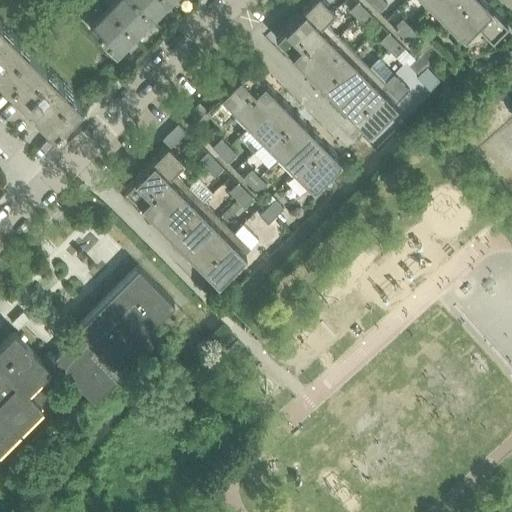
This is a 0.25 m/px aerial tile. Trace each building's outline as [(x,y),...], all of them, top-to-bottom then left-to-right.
[(151,18),(133,0),(115,0),(107,8),(134,35),(151,18)] [(168,1),(166,0),(133,0),(151,18),(168,1)] [(291,53),(324,20),(334,10),(324,0),(310,0),(275,36),(291,53)] [(356,17),(365,8),(357,0),(349,9),(356,17)] [(378,11),(387,2),(384,0),(373,0),(370,3),(378,11)] [(442,22),(463,0),(432,0),(426,7),(442,22)] [(458,39),(491,6),(485,0),(463,0),(442,22),(458,39)] [(134,35),(107,8),(89,26),(116,53),(134,35)] [(364,25),(373,16),(365,8),(356,17),(364,25)] [(400,34),(409,25),(401,17),(393,26),(400,34)] [(36,55),(0,19),(0,75),(7,83),(36,55)] [(305,67),(338,34),(324,20),(291,53),(305,67)] [(409,42),(417,33),(409,25),(400,34),(409,42)] [(387,48),(396,39),(388,31),(379,40),(387,48)] [(320,82),(353,49),(338,34),(305,67),(320,82)] [(395,56),(404,47),(396,39),(387,48),(395,56)] [(429,61),(440,50),(431,41),(420,52),(429,61)] [(336,97),(368,64),(353,49),(320,82),(336,97)] [(418,72),(429,61),(420,52),(409,63),(418,72)] [(52,128),(80,100),(36,55),(7,83),(27,102),(32,108),(52,128)] [(221,123),(231,113),(264,80),(247,63),(205,106),(221,123)] [(351,112),(384,80),(368,64),(336,97),(351,112)] [(245,126),(278,94),(264,80),(231,113),(245,126)] [(367,129),(400,97),(384,80),(351,112),(367,129)] [(260,142),(293,109),(278,94),(245,126),(260,142)] [(191,125),(204,111),(196,103),(182,116),(191,125)] [(276,157),(308,124),(293,109),(260,142),(276,157)] [(172,143),(186,130),(177,121),(164,135),(172,143)] [(291,172),(324,140),(308,124),(276,157),(291,172)] [(219,154),(228,145),(220,137),(211,146),(219,154)] [(307,189),(340,156),(324,140),(291,172),(307,189)] [(140,203),(173,170),(183,160),(167,144),(124,187),(140,203)] [(227,162),(236,153),(228,145),(219,154),(227,162)] [(205,167),(214,159),(206,151),(198,160),(205,167)] [(214,176),(222,166),(214,159),(205,167),(214,176)] [(249,184),(258,175),(250,167),(242,176),(249,184)] [(154,217),(187,184),(173,170),(140,203),(154,217)] [(257,192),(266,183),(258,175),(249,184),(257,192)] [(236,198),(245,189),(237,181),(228,190),(236,198)] [(170,232),(202,200),(187,184),(154,217),(170,232)] [(244,206),(253,197),(245,189),(236,198),(244,206)] [(283,207),(274,198),(266,206),(275,215),(283,207)] [(185,248),(218,215),(202,200),(170,232),(185,248)] [(275,215),(266,206),(258,214),(267,223),(275,215)] [(200,263),(233,230),(218,215),(185,248),(200,263)] [(217,280),(249,247),(233,230),(200,263),(217,280)] [(152,343),(142,332),(173,301),(137,264),(75,326),(80,330),(51,359),(56,363),(65,373),(94,401),(152,343)] [(65,373),(56,363),(50,368),(47,365),(48,365),(13,330),(0,343),(0,442),(40,403),(37,401),(65,373)]
